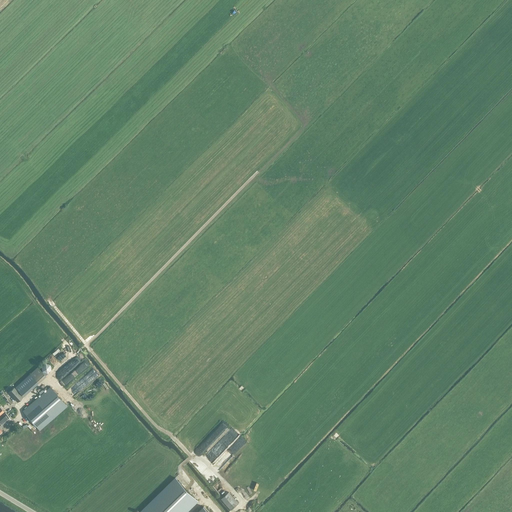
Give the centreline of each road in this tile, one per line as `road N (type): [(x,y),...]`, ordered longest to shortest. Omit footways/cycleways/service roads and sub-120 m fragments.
road 1 (track): [(71,357),(307,121),(268,83)]
road 2 (track): [(85,344),(158,429),(202,457),(241,503),(261,488)]
road 3 (track): [(124,266),(0,135)]
road 4 (track): [(95,0),(0,93)]
